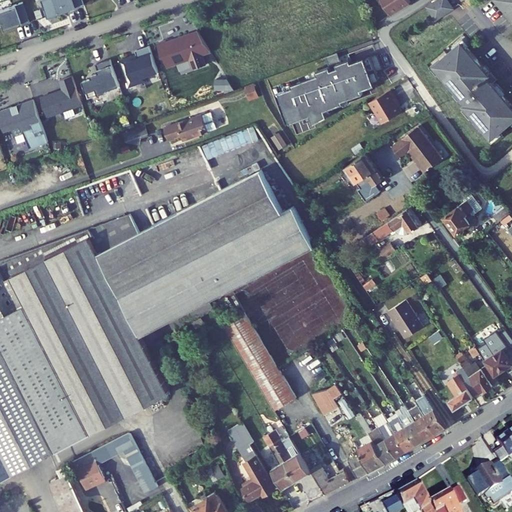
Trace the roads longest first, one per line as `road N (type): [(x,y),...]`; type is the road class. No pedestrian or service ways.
road 1 (residential): [(316,511),(511,398)]
road 2 (residential): [(179,0),(24,53)]
